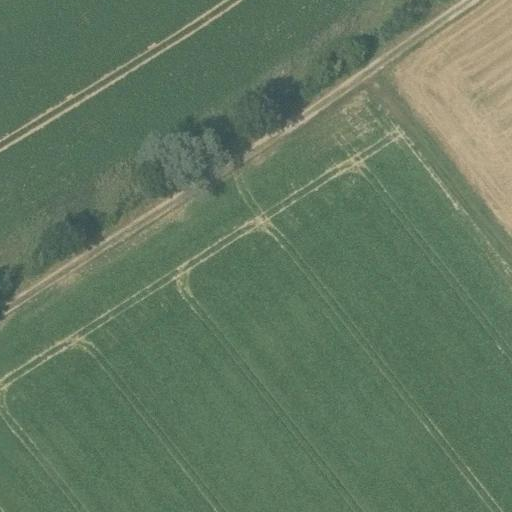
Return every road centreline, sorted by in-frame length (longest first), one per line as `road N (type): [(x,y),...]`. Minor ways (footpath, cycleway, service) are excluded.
road 1 (track): [(0,310),(472,0)]
road 2 (track): [(511,261),(366,74)]
